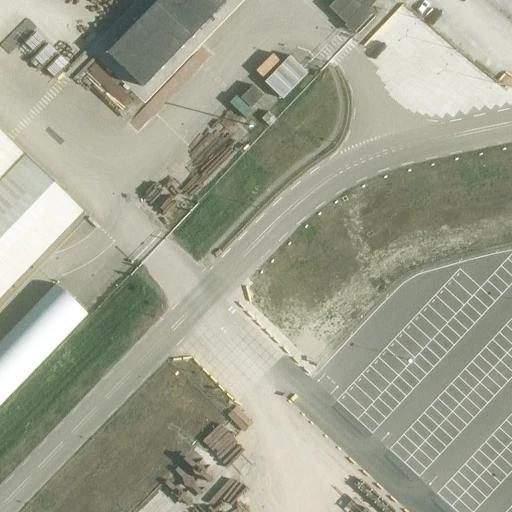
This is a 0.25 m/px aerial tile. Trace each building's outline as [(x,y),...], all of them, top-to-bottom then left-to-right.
[(153,0),(154,1),(105,52),(141,86),(223,0),(153,0)] [(356,0),(335,0),(329,7),(346,23),(355,32),(372,14),(359,2),(356,0)] [(283,99),(308,73),(290,55),(265,82),(283,99)] [(251,107),(263,95),(253,85),(241,98),(251,107)] [(223,142),(233,139),(227,121),(217,125),(223,142)] [(0,293),(80,211),(0,134),(0,293)] [(55,284),(0,340),(0,404),(86,314),(85,313),(55,284)] [(461,317),(426,368),(449,385),(485,334),(461,317)]
